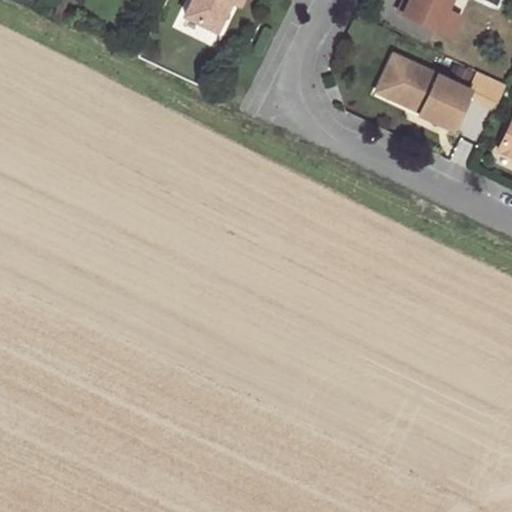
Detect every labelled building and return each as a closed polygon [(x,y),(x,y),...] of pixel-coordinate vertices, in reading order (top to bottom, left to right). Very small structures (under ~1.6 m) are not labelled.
[(190,0),(183,15),(214,31),(229,1),(229,0),(190,0)] [(400,0),(395,12),(434,30),(447,0),(400,0)] [(387,89),(400,59),(391,55),(375,91),(391,99),(387,89)] [(468,90),(400,59),(387,89),(391,99),(408,107),(409,103),(415,106),(413,109),(419,112),(418,114),(451,129),(468,90)] [(482,79),(478,91),(473,89),(455,131),(476,141),(500,87),(482,79)] [(511,114),(496,150),(511,157),(511,114)]
